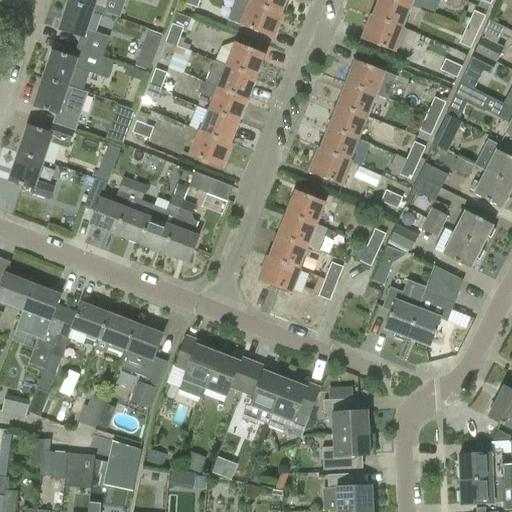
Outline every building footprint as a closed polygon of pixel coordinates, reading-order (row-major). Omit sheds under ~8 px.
[(68,0),(67,3),(93,11),(96,0),(68,0)] [(181,0),(180,2),(198,8),(200,0),(181,0)] [(281,14),(244,0),(236,0),(228,22),(273,39),(282,15),(281,14)] [(244,0),(281,14),(286,0),(244,0)] [(402,28),(410,7),(391,0),(378,0),(372,17),(402,28)] [(391,0),(410,7),(420,11),(421,8),(434,13),(439,0),(391,0)] [(80,38),(76,49),(114,61),(116,55),(105,52),(110,38),(87,30),(93,11),(67,3),(58,31),(80,38)] [(474,12),(466,28),(478,33),(485,17),(474,12)] [(187,30),(191,19),(176,14),(172,25),(183,29),(187,30)] [(402,28),(372,17),(371,16),(361,40),(407,58),(417,33),(403,28),(402,28)] [(481,37),(481,38),(497,46),(505,28),(488,20),(481,37)] [(172,25),(166,42),(177,46),(183,29),(172,25)] [(471,49),(478,33),(466,28),(459,44),(471,49)] [(503,49),(497,46),(481,38),(475,51),(497,62),(503,49)] [(256,78),(265,55),(225,40),(217,62),(256,78)] [(160,58),(171,62),(177,46),(166,42),(160,58)] [(186,50),(177,46),(171,62),(168,69),(183,75),(189,59),(192,52),(186,50)] [(76,49),(73,59),(51,51),(42,79),(83,92),(89,73),(108,79),(114,61),(76,49)] [(135,68),(149,73),(156,55),(142,51),(135,68)] [(491,75),(497,62),(475,51),(468,67),(484,75),(486,72),(491,75)] [(456,78),(461,67),(445,60),(440,70),(456,78)] [(256,78),(217,62),(214,61),(206,84),(247,100),(256,78)] [(396,77),(384,73),(355,61),(346,83),(375,95),(387,99),(396,77)] [(156,70),(149,88),(160,92),(161,90),(172,94),(178,78),(156,70)] [(33,107),(55,115),(52,124),(75,131),(88,93),(83,92),(42,79),(33,107)] [(213,100),(209,111),(238,123),(247,100),(206,84),(202,82),(198,94),(213,100)] [(366,118),(375,95),(346,83),(337,107),(366,118)] [(500,119),(507,106),(489,97),(462,84),(455,97),(483,112),(486,112),(500,119)] [(152,113),(160,92),(149,88),(142,109),(152,113)] [(434,98),(427,115),(438,120),(445,103),(434,98)] [(106,140),(122,146),(134,113),(118,107),(106,140)] [(190,127),(199,131),(198,133),(231,146),(232,144),(230,144),(238,123),(209,111),(198,107),(190,127)] [(358,140),(366,118),(337,107),(329,128),(358,140)] [(140,112),(132,134),(149,139),(156,118),(140,112)] [(431,136),(438,120),(427,115),(420,131),(431,136)] [(446,116),(438,134),(454,141),(461,124),(457,121),(446,116)] [(378,123),(376,137),(393,139),(395,125),(378,123)] [(17,154),(42,163),(49,142),(69,149),(74,131),(53,124),(50,133),(27,126),(17,154)] [(369,144),(358,140),(329,128),(320,150),(352,163),(358,165),(360,166),(369,144)] [(182,152),(189,155),(189,156),(222,169),(231,146),(198,133),(194,144),(186,141),(182,152)] [(414,143),(406,159),(418,164),(425,148),(414,143)] [(109,145),(95,180),(107,184),(120,150),(109,145)] [(352,163),(320,150),(319,149),(309,174),(343,187),(352,163)] [(511,158),(496,150),(485,173),(511,187),(511,158)] [(54,188),(36,182),(42,163),(17,154),(8,182),(33,190),(32,194),(50,200),(54,188)] [(473,167),(458,158),(452,169),(468,177),(473,167)] [(410,181),(418,164),(406,159),(399,176),(410,181)] [(425,164),(418,178),(440,189),(447,175),(425,164)] [(227,202),(233,188),(194,173),(188,187),(227,202)] [(511,197),(511,189),(511,188),(511,187),(485,173),(473,195),(501,209),(507,198),(511,200),(511,197)] [(113,204),(101,200),(107,184),(95,180),(84,208),(95,212),(90,225),(114,234),(134,182),(124,178),(113,204)] [(434,201),(440,189),(418,178),(412,190),(434,201)] [(114,234),(139,244),(153,207),(141,202),(147,187),(134,182),(114,234)] [(386,190),(381,202),(397,210),(402,198),(386,190)] [(295,191),(286,214),(315,226),(325,203),(295,191)] [(139,244),(163,254),(183,201),(172,197),(167,210),(155,205),(154,207),(153,207),(139,244)] [(188,263),(198,237),(195,230),(198,223),(194,222),(192,215),(195,206),(183,201),(163,254),(188,263)] [(427,219),(442,227),(447,216),(432,208),(427,219)] [(495,230),(491,228),(493,225),(465,211),(453,234),(481,248),(487,237),(491,239),(495,230)] [(286,214),(277,237),(307,248),(315,226),(286,214)] [(442,227),(427,219),(421,229),(437,237),(442,227)] [(396,226),(392,237),(390,241),(411,251),(418,236),(396,226)] [(388,241),(390,241),(392,237),(375,229),(360,262),(371,267),(373,263),(377,265),(388,241)] [(484,252),(480,250),(481,248),(453,234),(442,256),(470,270),(475,259),(479,261),(484,252)] [(277,237),(269,257),(299,269),(307,248),(277,237)] [(387,247),(372,281),(384,286),(392,264),(407,255),(387,247)] [(300,269),(299,269),(269,257),(267,257),(258,281),(290,294),(300,269)] [(332,263),(325,280),(336,284),(343,267),(332,263)] [(405,338),(418,343),(416,347),(426,350),(427,346),(430,347),(441,319),(431,315),(436,304),(452,310),(463,281),(434,266),(429,280),(422,296),(417,309),(405,338)] [(0,288),(0,330),(2,325),(16,330),(21,317),(0,308),(2,303),(23,311),(32,285),(5,275),(0,288)] [(330,301),(336,284),(325,280),(319,296),(330,301)] [(23,311),(50,321),(47,329),(42,327),(28,364),(43,370),(49,354),(67,309),(57,305),(60,296),(32,285),(23,311)] [(402,341),(404,337),(405,338),(417,309),(394,300),(383,329),(395,334),(393,338),(402,341)] [(67,309),(49,354),(61,359),(68,339),(83,344),(87,335),(98,340),(108,314),(80,304),(77,313),(67,309)] [(98,340),(99,340),(95,349),(105,353),(107,348),(124,354),(135,325),(108,314),(98,340)] [(163,335),(135,325),(124,354),(122,359),(140,366),(137,375),(150,380),(157,362),(153,361),(163,335)] [(217,354),(207,350),(209,344),(186,335),(173,368),(185,372),(178,390),(200,399),(204,388),(217,354)] [(226,396),(229,389),(240,393),(252,361),(230,353),(228,358),(217,354),(204,388),(226,396)] [(283,380),(274,376),(276,371),(252,361),(240,393),(247,396),(242,420),(255,425),(257,420),(266,424),(283,380)] [(297,379),(294,384),(283,380),(266,424),(268,424),(267,426),(301,439),(321,387),(297,379)] [(131,402),(149,409),(157,389),(139,381),(131,402)] [(511,391),(504,387),(488,417),(511,429),(511,427),(511,391)] [(47,393),(37,389),(28,412),(40,417),(49,394),(47,393)] [(84,406),(78,422),(95,429),(105,401),(92,396),(87,407),(84,406)] [(27,415),(29,403),(5,399),(3,412),(27,415)] [(324,413),(332,413),(333,434),(368,433),(366,411),(360,411),(359,399),(324,401),(324,413)] [(362,468),(362,456),(369,456),(368,433),(333,434),(334,448),(322,448),(324,470),(362,468)] [(65,473),(67,454),(44,451),(42,464),(41,475),(51,476),(50,478),(64,480),(65,473)] [(501,453),(491,454),(458,456),(459,479),(492,478),(491,466),(502,466),(501,453)] [(85,456),(67,454),(65,473),(92,475),(94,464),(94,457),(85,456)] [(201,486),(202,473),(171,471),(170,484),(201,486)] [(325,511),(337,511),(372,509),(370,486),(364,486),(363,474),(327,476),(328,488),(324,488),(325,511)] [(511,477),(501,477),(492,478),(459,479),(460,505),(493,504),(493,502),(503,502),(503,490),(511,489),(511,477)] [(15,511),(17,492),(5,491),(2,511),(15,511)] [(88,511),(100,511),(102,497),(90,496),(88,511)]
